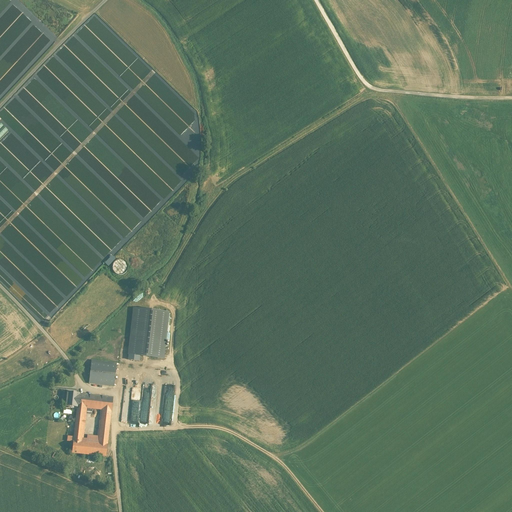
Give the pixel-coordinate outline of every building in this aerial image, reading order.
[(0,121),(0,139),(9,131),(0,121)] [(114,260),(115,272),(126,272),(126,260),(114,260)] [(168,313),(134,309),(128,360),(139,361),(139,356),(163,359),(168,313)] [(116,363),(92,361),(89,384),(114,386),(116,363)] [(147,425),(151,390),(132,388),(129,413),(122,412),(121,422),(147,425)] [(79,393),(67,392),(65,406),(77,407),(79,394),(79,393)] [(113,398),(79,394),(77,407),(79,408),(85,408),(102,410),(111,411),(113,398)] [(74,437),(73,441),(81,442),(85,408),(79,408),(79,409),(77,409),(74,437)] [(111,411),(102,410),(101,422),(110,423),(111,411)] [(98,444),(107,445),(110,423),(101,422),(99,438),(98,444)] [(86,443),(81,442),(73,441),(73,442),(72,453),(106,457),(107,445),(98,444),(86,443)]
